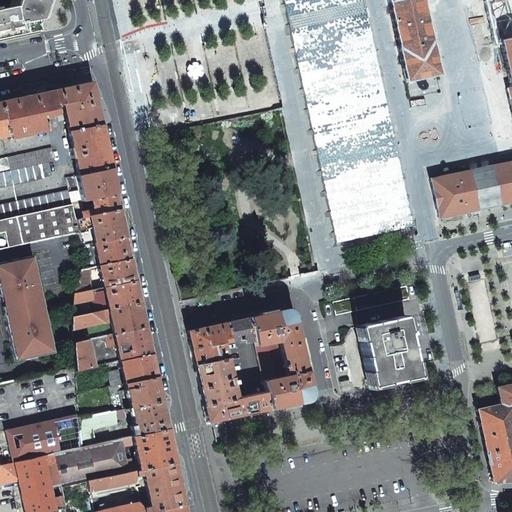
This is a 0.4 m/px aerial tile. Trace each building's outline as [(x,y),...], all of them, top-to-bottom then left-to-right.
[(0,9),(0,38),(34,31),(32,23),(31,20),(27,20),(32,0),(12,0),(10,8),(7,8),(0,9)] [(0,0),(0,5),(7,8),(10,8),(12,0),(0,0)] [(32,0),(27,20),(31,20),(32,23),(37,19),(43,0),(32,0)] [(365,0),(285,0),(287,3),(336,242),(412,226),(365,0)] [(398,48),(397,48),(404,82),(438,75),(431,41),(430,41),(421,0),(386,0),(387,2),(388,2),(398,48)] [(511,0),(490,0),(491,2),(488,2),(496,42),(500,41),(510,88),(506,89),(511,117),(511,0)] [(197,66),(196,61),(191,62),(192,66),(187,64),(185,69),(189,71),(185,73),(188,78),(192,75),(193,80),(197,79),(197,75),(201,77),(204,72),(199,70),(203,67),(201,63),(197,66)] [(59,89),(62,104),(67,131),(100,124),(95,103),(93,92),(91,82),(59,89)] [(52,90),(0,101),(0,106),(7,136),(7,139),(46,130),(43,117),(57,114),(55,106),(62,104),(59,89),(52,90)] [(100,124),(67,131),(71,148),(68,148),(71,158),(73,158),(77,175),(110,168),(105,145),(100,124)] [(51,148),(7,158),(9,171),(48,163),(54,161),(51,148)] [(511,160),(488,166),(429,179),(438,218),(494,207),(498,206),(511,202),(511,160)] [(48,163),(9,171),(13,185),(51,176),(48,163)] [(113,183),(110,168),(77,175),(75,176),(80,202),(90,200),(116,194),(113,183)] [(9,171),(0,172),(0,187),(13,185),(9,171)] [(67,191),(17,202),(19,216),(71,204),(67,191)] [(116,194),(90,200),(92,209),(79,211),(81,218),(88,216),(119,209),(118,207),(116,194)] [(17,202),(0,205),(0,219),(19,216),(17,202)] [(19,216),(0,219),(0,248),(77,232),(74,220),(71,204),(19,216)] [(119,209),(88,216),(88,220),(92,239),(93,243),(125,236),(123,228),(119,209)] [(81,218),(74,220),(77,232),(77,233),(86,231),(84,220),(88,220),(88,216),(81,218)] [(77,233),(79,242),(92,239),(88,220),(84,220),(86,231),(77,233)] [(125,236),(93,243),(98,266),(130,259),(126,242),(125,236)] [(92,253),(94,267),(98,266),(93,243),(88,245),(89,248),(86,248),(87,254),(92,253)] [(88,245),(81,246),(83,254),(85,254),(87,254),(86,248),(89,248),(88,245)] [(87,254),(85,254),(80,270),(88,268),(94,267),(92,253),(87,254)] [(31,255),(0,261),(0,303),(13,361),(53,352),(31,255)] [(130,259),(98,266),(103,288),(135,280),(130,262),(130,259)] [(88,268),(80,270),(73,294),(90,291),(88,268)] [(135,280),(103,288),(108,309),(139,302),(135,284),(135,280)] [(332,302),(335,315),(407,299),(405,286),(332,302)] [(103,288),(91,290),(93,301),(92,301),(94,312),(101,311),(108,309),(103,288)] [(90,291),(73,294),(72,305),(92,301),(93,301),(91,290),(90,291)] [(139,302),(108,309),(113,334),(144,327),(140,306),(139,302)] [(108,309),(101,311),(104,323),(110,322),(108,309)] [(296,332),(292,317),(282,310),(247,318),(253,341),(264,393),(268,409),(301,402),(302,401),(309,391),(305,375),(296,332)] [(94,312),(71,317),(72,330),(104,323),(101,311),(94,312)] [(356,326),(369,387),(414,377),(401,316),(356,326)] [(217,324),(186,331),(194,365),(227,358),(223,343),(242,339),(243,343),(253,341),(247,318),(217,324)] [(144,327),(113,334),(115,346),(118,361),(150,354),(150,351),(144,327)] [(113,334),(100,337),(100,340),(105,339),(107,347),(115,346),(113,334)] [(88,339),(73,343),(74,366),(74,371),(94,366),(88,339)] [(150,354),(118,361),(120,370),(123,383),(155,376),(151,356),(150,354)] [(198,386),(203,406),(236,399),(233,388),(237,387),(235,380),(232,381),(227,358),(194,365),(198,386)] [(120,370),(107,373),(110,386),(123,383),(120,370)] [(155,376),(123,383),(129,408),(160,401),(156,378),(155,376)] [(511,384),(496,388),(499,404),(511,401),(511,384)] [(241,415),(268,409),(264,393),(236,399),(203,406),(207,422),(241,415)] [(121,400),(111,402),(113,411),(114,411),(123,409),(121,400)] [(160,401),(129,408),(129,411),(133,426),(129,427),(130,431),(133,430),(135,435),(166,429),(166,426),(160,401)] [(491,482),(493,483),(511,481),(511,401),(475,409),(488,471),(491,482)] [(123,409),(114,411),(116,419),(125,417),(125,412),(124,409),(123,409)] [(113,411),(77,418),(79,448),(95,444),(92,430),(98,428),(117,423),(116,419),(114,411),(113,411)] [(75,415),(9,430),(9,441),(13,462),(43,456),(51,454),(78,448),(75,415)] [(135,435),(131,436),(133,445),(134,449),(135,452),(137,462),(138,469),(173,461),(173,460),(171,449),(167,433),(166,429),(135,435)] [(109,441),(114,463),(125,461),(122,448),(133,445),(131,436),(109,441)] [(78,448),(51,454),(59,488),(86,481),(116,474),(114,463),(109,441),(95,444),(79,448),(78,448)] [(51,454),(43,456),(55,509),(63,507),(59,488),(51,454)] [(43,456),(13,462),(17,480),(23,511),(41,511),(55,509),(43,456)] [(130,460),(125,461),(127,472),(133,470),(138,469),(137,462),(131,463),(130,460)] [(125,461),(114,463),(116,474),(127,472),(125,461)] [(138,469),(133,470),(134,475),(142,474),(143,480),(146,492),(146,493),(147,496),(147,499),(149,505),(141,507),(142,511),(144,511),(149,511),(183,503),(179,485),(173,461),(138,469)] [(0,465),(0,484),(17,480),(13,462),(0,465)] [(116,474),(86,481),(89,491),(129,483),(133,482),(134,475),(133,470),(127,472),(116,474)] [(142,474),(134,475),(133,482),(143,480),(142,474)] [(86,481),(59,488),(63,507),(64,511),(73,511),(69,495),(80,493),(83,511),(92,511),(89,491),(86,481)] [(138,501),(136,501),(141,507),(149,505),(147,499),(138,501)] [(136,501),(92,511),(142,511),(141,507),(136,501)] [(184,511),(183,503),(149,511),(184,511)]
